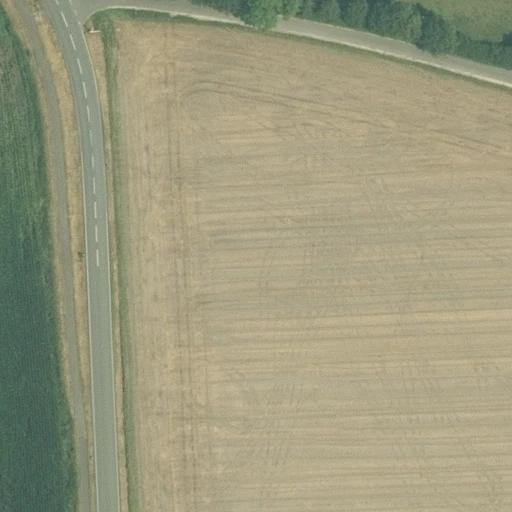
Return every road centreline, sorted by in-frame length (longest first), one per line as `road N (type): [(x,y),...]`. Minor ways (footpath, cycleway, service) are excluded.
road 1 (secondary): [(69,39),(91,140),(107,511)]
road 2 (residential): [(58,12),(91,0),(200,10),(511,79)]
